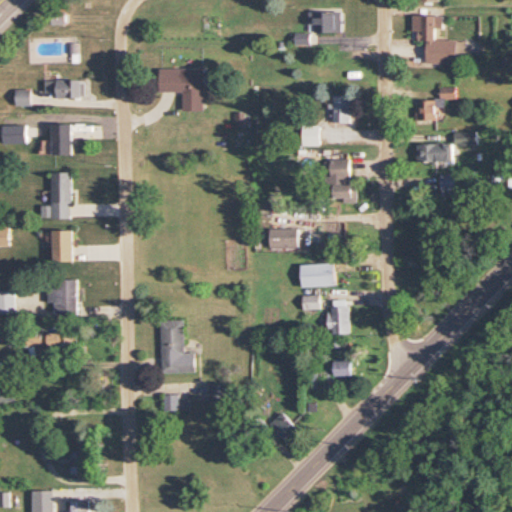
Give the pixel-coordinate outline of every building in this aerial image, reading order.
[(342,11),(310,12),(310,24),(316,24),(316,32),(343,32),(342,11)] [(421,15),(444,16),(444,25),(436,25),(436,40),(469,40),(468,55),(461,54),(461,65),(427,64),(428,40),(421,39),(421,15)] [(296,44),(312,43),(311,33),(296,33),(296,44)] [(205,110),(205,69),(160,69),(160,92),(183,92),(183,110),(205,110)] [(47,80),(47,97),(86,96),(86,79),(47,80)] [(443,86),(458,86),(458,98),(443,98),(443,86)] [(17,105),(33,105),(32,88),(17,89),(17,105)] [(335,124),(351,124),(351,95),(335,95),(335,124)] [(420,100),(437,99),(438,120),(418,120),(418,110),(420,109),(420,100)] [(74,155),(74,124),(54,125),(54,155),(74,155)] [(5,144),(28,143),(28,125),(4,125),(5,144)] [(457,131),(478,130),(478,144),(457,144),(457,131)] [(420,143),(455,143),(456,161),(419,162),(419,151),(420,151),(420,143)] [(354,199),(354,160),(329,160),(329,199),(354,199)] [(53,218),(72,218),(72,173),(53,173),(53,218)] [(442,173),(459,173),(459,195),(442,195),(442,173)] [(10,226),(0,226),(0,245),(11,245),(10,226)] [(271,229),(271,249),(299,249),(299,229),(271,229)] [(55,262),(76,262),(76,230),(55,230),(55,262)] [(337,286),(337,264),(303,264),(303,286),(337,286)] [(50,302),(56,302),(56,314),(80,314),(80,280),(50,280),(50,302)] [(0,313),(16,313),(16,291),(0,291),(0,313)] [(304,295),(305,309),(322,309),(322,294),(304,295)] [(331,334),(352,333),(351,299),(335,300),(335,310),(331,310),(331,334)] [(197,353),(186,353),(185,320),(162,321),(163,373),(197,373),(197,353)] [(50,333),(51,346),(70,346),(69,333),(50,333)] [(353,360),(336,360),(336,375),(354,375),(353,360)] [(319,368),(310,368),(310,385),(320,385),(320,380),(319,368)] [(229,415),(229,385),(211,385),(211,415),(229,415)] [(165,410),(190,410),(190,401),(181,401),(181,396),(165,396),(165,410)] [(300,426),(285,411),(273,424),(288,438),(300,426)] [(90,473),(90,460),(75,460),(75,473),(90,473)] [(37,511),(54,511),(54,491),(37,491),(37,511)] [(0,506),(8,506),(8,494),(0,494),(0,506)] [(75,501),(75,511),(91,511),(91,501),(75,501)]
